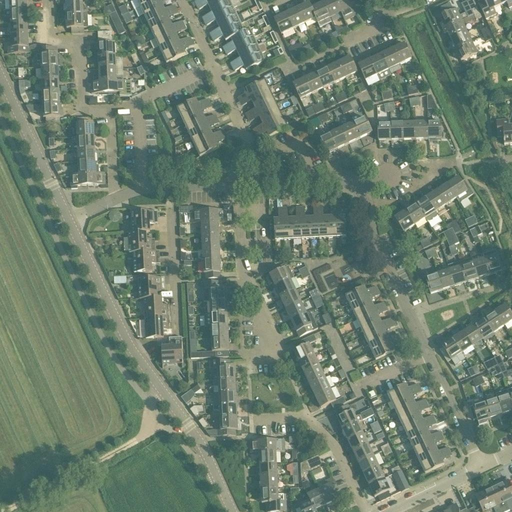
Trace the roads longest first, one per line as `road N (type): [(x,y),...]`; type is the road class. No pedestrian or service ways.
road 1 (residential): [(479,467),(375,237),(362,190),(345,179),(264,182)]
road 2 (unclassified): [(150,407),(116,362),(51,227)]
road 3 (residential): [(264,182),(185,0)]
road 4 (tertiary): [(67,220),(125,338),(160,387)]
road 5 (track): [(150,407),(141,436),(4,511)]
road 6 (residential): [(270,360),(244,281),(238,186)]
road 7 (residential): [(0,400),(43,382),(0,264)]
road 8 (residential): [(112,113),(82,112),(81,44),(53,44),(52,0)]
road 9 (tertiary): [(0,71),(67,220)]
road 10 (residential): [(365,511),(335,447),(306,418),(255,422)]
road 11 (residential): [(178,334),(171,189)]
road 12 (unclassified): [(51,227),(0,114)]
